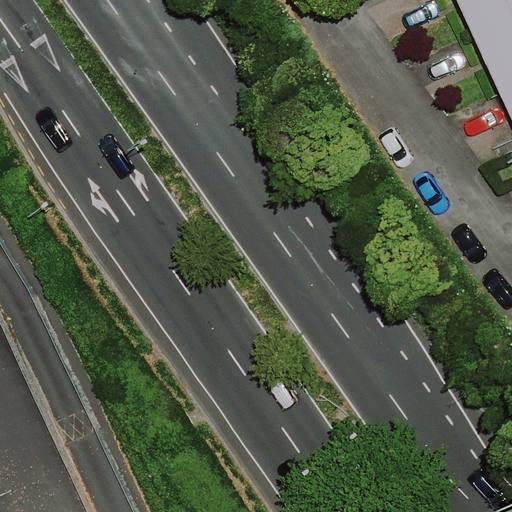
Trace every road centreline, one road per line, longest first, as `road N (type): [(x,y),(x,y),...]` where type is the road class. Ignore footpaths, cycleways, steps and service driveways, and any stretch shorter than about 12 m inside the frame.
road 1 (primary): [(336,511),(0,16)]
road 2 (primary): [(191,117),(295,237),(480,511)]
road 3 (primary): [(108,0),(191,117)]
road 4 (primary): [(154,0),(191,117)]
